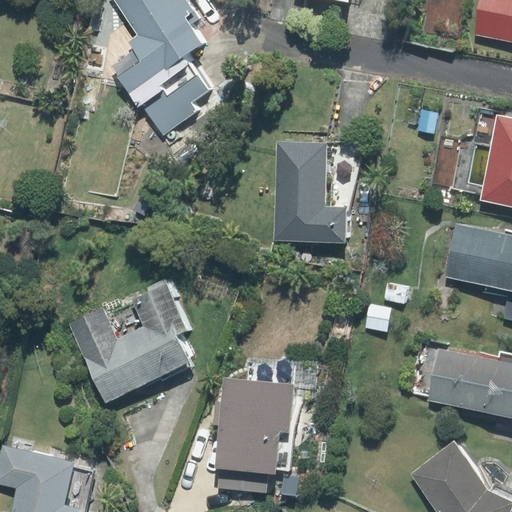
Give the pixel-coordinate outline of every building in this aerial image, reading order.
[(113,0),(137,37),(127,44),(141,64),(117,79),(138,111),(142,108),(161,137),(198,114),(191,104),(210,92),(191,63),(194,62),(190,56),(203,48),(186,21),(195,15),(185,0),(113,0)] [(511,0),(480,0),(473,36),(511,43),(511,0)] [(101,106),(106,77),(98,76),(103,48),(85,45),(80,73),(84,74),(80,102),(101,106)] [(435,134),(438,112),(421,110),(418,131),(435,134)] [(511,120),(497,117),(478,203),(511,209),(511,120)] [(325,210),(328,146),(277,144),(273,243),(345,246),(346,210),(325,210)] [(511,293),(511,238),(456,226),(445,279),(511,293)] [(104,309),(69,325),(106,405),(191,366),(177,337),(190,332),(167,281),(146,291),(148,295),(131,302),(144,329),(118,341),(104,309)] [(411,286),(388,283),(385,305),(408,308),(411,286)] [(511,300),(508,300),(503,320),(511,321),(511,300)] [(511,421),(511,366),(439,352),(428,403),(511,421)] [(294,387),(224,380),(221,404),(216,404),(214,428),(219,428),(215,472),(220,472),(218,490),(266,495),(268,478),(275,479),(279,437),(289,437),(294,387)] [(454,443),(408,474),(433,511),(511,511),(511,504),(488,494),(454,443)] [(64,507),(74,465),(3,447),(0,460),(0,485),(17,490),(11,511),(80,511),(81,511),(64,507)]
